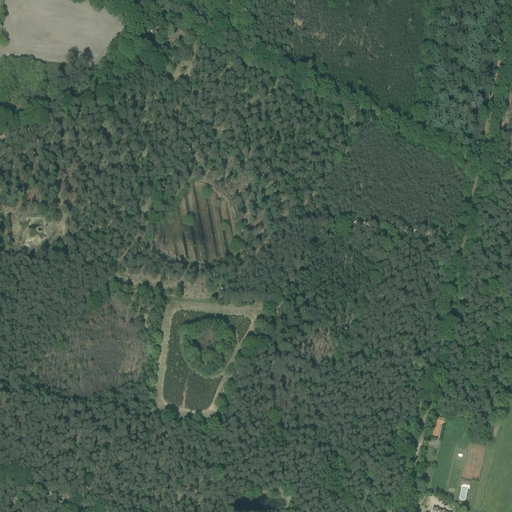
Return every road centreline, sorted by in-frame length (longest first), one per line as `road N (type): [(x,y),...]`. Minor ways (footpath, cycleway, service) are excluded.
road 1 (track): [(404,511),(511,3)]
road 2 (track): [(0,404),(213,144),(211,120),(174,79),(142,22)]
road 3 (track): [(511,180),(138,0)]
road 4 (track): [(201,296),(275,306),(317,231),(329,225),(461,241)]
road 5 (track): [(214,140),(268,94),(291,94),(338,115)]
road 6 (track): [(96,286),(201,296),(219,289)]
